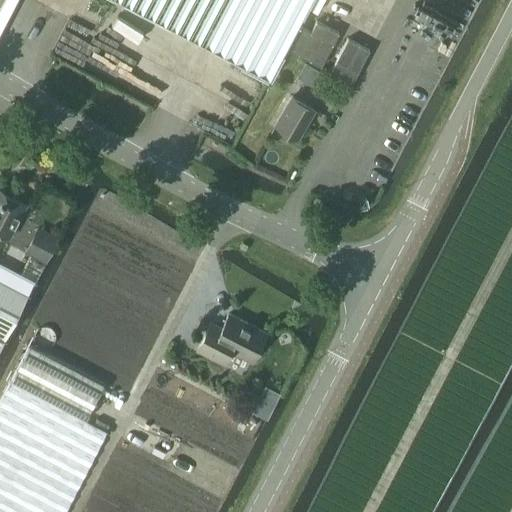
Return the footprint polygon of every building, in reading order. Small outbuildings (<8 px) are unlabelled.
[(123,0),(269,75),(308,0),(123,0)] [(304,62),(296,76),(303,80),(311,66),(304,62)] [(276,125),(296,137),(313,108),(293,96),(276,125)] [(26,204),(0,189),(0,232),(9,237),(26,204)] [(242,242),(239,248),(245,251),(248,245),(242,242)] [(0,263),(0,336),(3,338),(33,281),(0,263)] [(265,333),(229,314),(218,334),(207,328),(197,349),(223,363),(230,349),(251,360),(265,333)] [(29,346),(0,401),(0,511),(65,511),(107,431),(86,420),(104,384),(29,346)]
